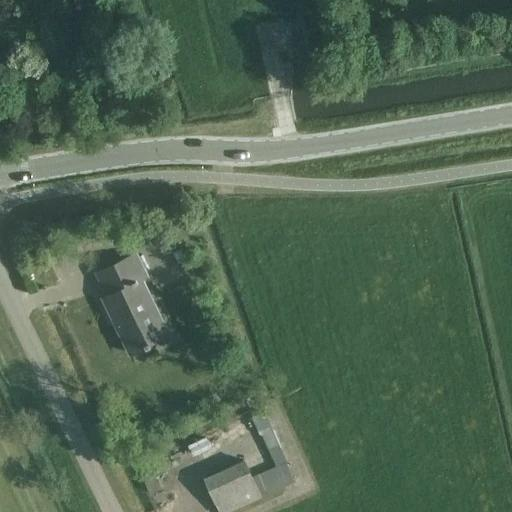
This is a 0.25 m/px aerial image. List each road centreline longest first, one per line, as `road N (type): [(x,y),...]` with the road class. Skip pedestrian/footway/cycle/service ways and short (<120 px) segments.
road 1 (tertiary): [(0,176),(170,149),(287,151),(511,118)]
road 2 (unclassified): [(113,511),(0,269)]
